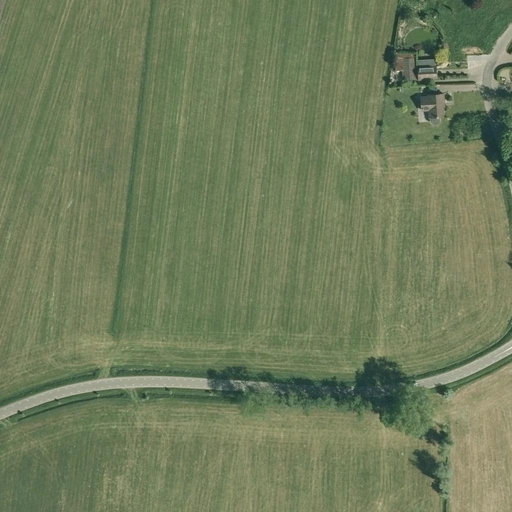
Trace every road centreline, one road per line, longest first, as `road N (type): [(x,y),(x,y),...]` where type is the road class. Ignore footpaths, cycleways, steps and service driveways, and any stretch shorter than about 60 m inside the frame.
road 1 (unclassified): [(0,415),(101,383),(382,393),(451,376),(511,346)]
road 2 (unclassified): [(511,182),(487,78),(511,30)]
